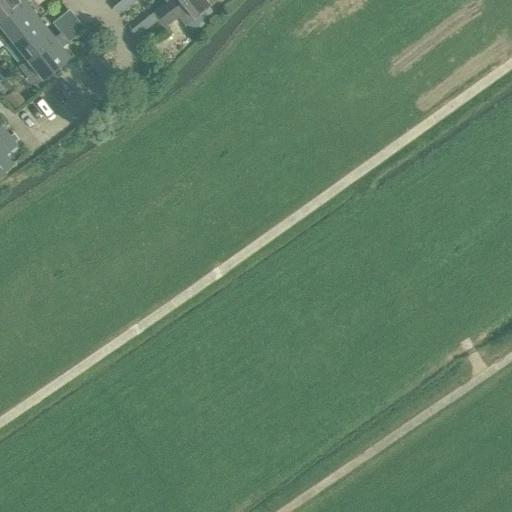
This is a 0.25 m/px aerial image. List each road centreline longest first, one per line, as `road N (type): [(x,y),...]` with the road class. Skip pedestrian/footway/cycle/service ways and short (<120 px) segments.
road 1 (residential): [(0,264),(176,144),(327,0)]
road 2 (track): [(283,511),(511,357)]
road 3 (residential): [(28,150),(137,63),(85,0)]
